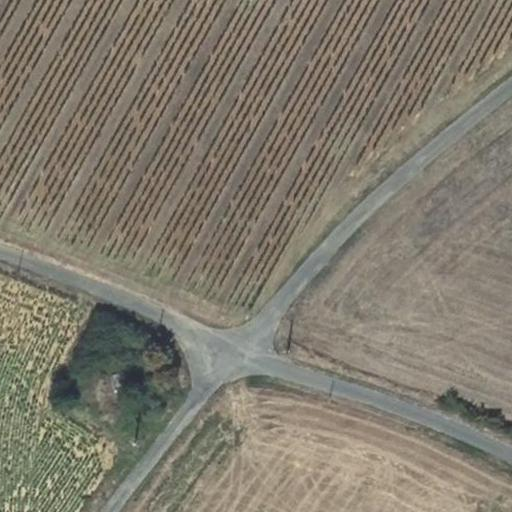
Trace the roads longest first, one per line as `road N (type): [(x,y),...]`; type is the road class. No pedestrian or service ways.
road 1 (unclassified): [(511,85),(334,237),(233,350)]
road 2 (unclassified): [(233,350),(511,453)]
road 3 (unclassified): [(0,250),(118,293),(233,350)]
road 4 (unclassified): [(233,350),(112,511)]
